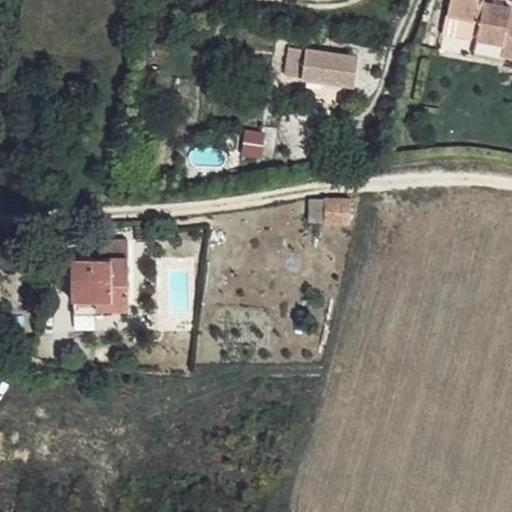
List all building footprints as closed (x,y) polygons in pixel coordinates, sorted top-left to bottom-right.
[(446,0),(445,12),(473,17),(478,18),(475,37),(503,40),(500,51),(511,52),(511,8),(508,8),(508,2),(494,0),(446,0)] [(473,17),(445,12),(442,31),(471,35),(473,17)] [(360,53),(292,43),(287,75),(356,85),(360,53)] [(351,200),(310,199),(309,220),(351,221),(351,200)] [(103,257),(74,258),(74,313),(130,312),(129,241),(102,241),(103,257)]
